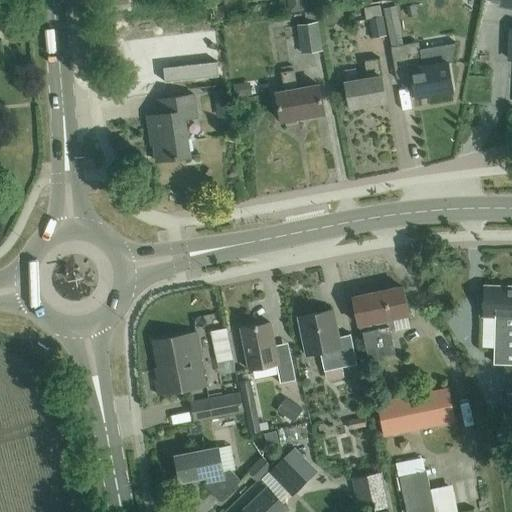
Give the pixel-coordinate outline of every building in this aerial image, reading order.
[(166,0),(168,10),(192,7),(190,0),(166,0)] [(286,0),(288,14),(305,11),(303,0),(286,0)] [(511,0),(485,0),(485,2),(497,5),(511,8),(511,0)] [(396,7),(383,9),(391,48),(401,46),(399,34),(401,34),(397,12),(405,10),(403,4),(396,5),(396,7)] [(372,39),(386,37),(383,17),(369,20),(372,39)] [(318,22),(297,26),(301,55),(322,52),(318,22)] [(420,50),(418,43),(391,48),(396,78),(412,75),(416,97),(452,91),(447,63),(451,62),(455,44),(420,50)] [(350,109),(386,103),(381,78),(383,77),(380,59),(364,61),(367,79),(345,82),(350,109)] [(217,62),(163,68),(165,82),(219,76),(217,62)] [(297,89),(294,70),(281,72),(284,91),(276,93),(281,121),(324,113),(319,85),(297,89)] [(190,157),(184,119),(197,117),(193,95),(159,100),(161,114),(147,117),(150,134),(152,133),(156,162),(190,157)] [(230,117),(227,95),(214,97),(218,119),(230,117)] [(394,327),(392,318),(408,315),(402,287),(352,298),(358,325),(361,324),(366,349),(368,359),(395,354),(390,328),(394,327)] [(494,364),(503,364),(511,364),(511,288),(484,287),(483,316),(496,316),(494,364)] [(339,341),(332,310),(302,317),(305,332),(301,333),(306,355),(320,352),(324,371),(357,364),(351,338),(339,341)] [(276,354),(270,323),(241,329),(249,370),(276,364),(280,383),(296,380),(290,351),(276,354)] [(157,395),(206,385),(196,333),(153,341),(160,379),(155,380),(157,395)] [(511,364),(503,364),(503,378),(505,377),(506,405),(509,409),(511,408),(511,364)] [(239,382),(250,433),(269,429),(268,422),(260,423),(251,380),(239,382)] [(384,436),(455,421),(448,388),(378,403),(384,436)] [(240,393),(209,399),(190,402),(194,421),(212,417),(243,411),(240,393)] [(293,422),(303,409),(290,400),(281,414),(293,422)] [(274,432),(262,434),(265,446),(276,443),(274,432)] [(223,471),(218,447),(175,456),(180,481),(207,476),(207,480),(203,484),(219,501),(241,481),(231,470),(223,471)] [(262,457),(248,471),(258,481),(272,467),(262,457)] [(307,482),(293,467),(283,457),(272,468),(268,473),(278,483),(292,497),(307,482)] [(406,511),(435,511),(426,470),(399,476),(406,511)] [(359,511),(369,511),(391,508),(383,472),(353,478),(359,511)] [(460,480),(444,483),(448,509),(464,506),(460,480)] [(286,511),(288,510),(267,488),(242,511),(286,511)]
